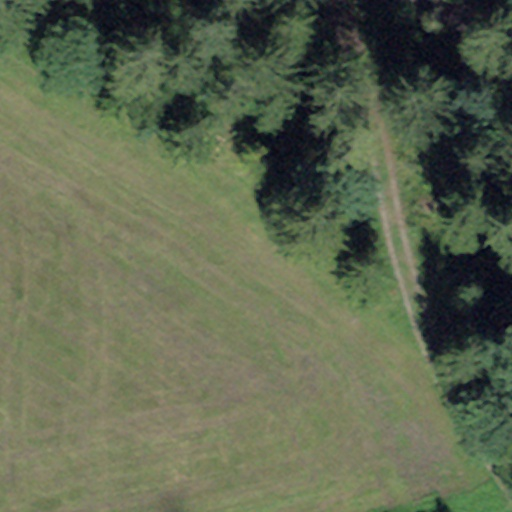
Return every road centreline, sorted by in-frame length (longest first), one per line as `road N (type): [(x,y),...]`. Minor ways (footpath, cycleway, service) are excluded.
road 1 (track): [(337,0),(465,511)]
road 2 (track): [(511,147),(359,0)]
